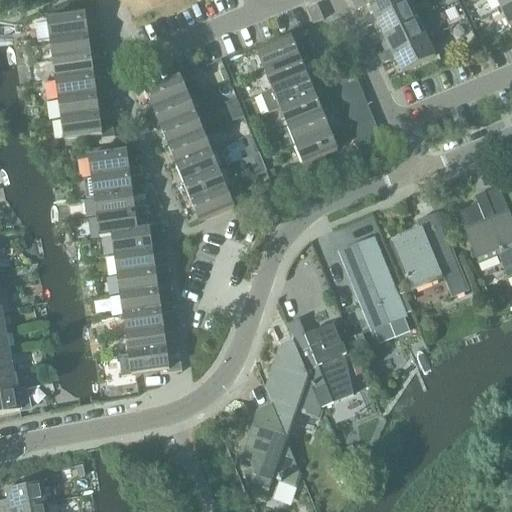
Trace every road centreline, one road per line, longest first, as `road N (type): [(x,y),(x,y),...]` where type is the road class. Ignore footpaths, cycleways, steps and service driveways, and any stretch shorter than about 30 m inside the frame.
road 1 (residential): [(411,173),(310,215),(283,236),(250,312)]
road 2 (residential): [(0,451),(176,415)]
road 3 (residential): [(387,124),(330,0)]
road 4 (residential): [(387,124),(511,73)]
road 5 (residential): [(250,312),(222,374),(176,415)]
